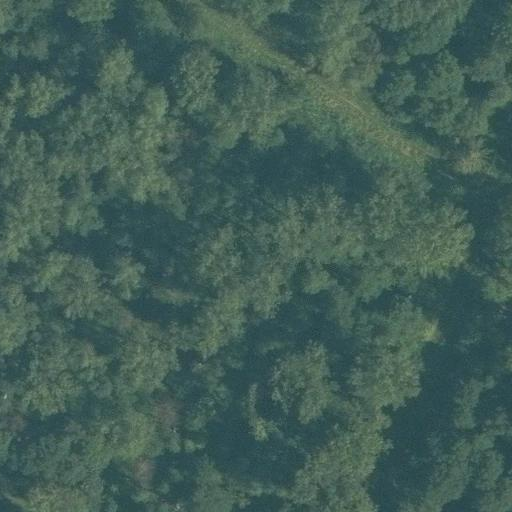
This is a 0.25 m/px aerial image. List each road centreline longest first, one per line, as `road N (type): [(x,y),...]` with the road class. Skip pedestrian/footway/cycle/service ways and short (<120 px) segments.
road 1 (track): [(363,511),(511,126)]
road 2 (track): [(483,199),(190,0)]
